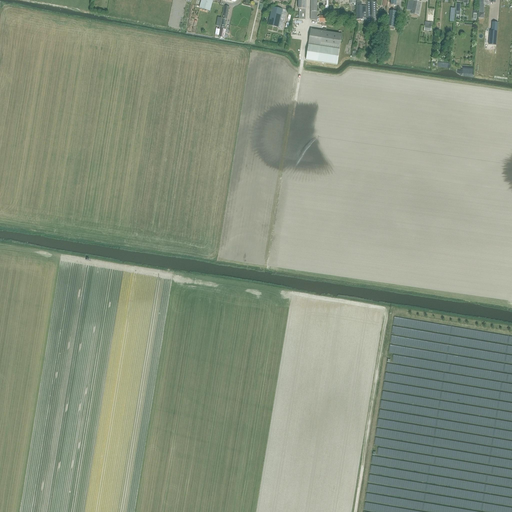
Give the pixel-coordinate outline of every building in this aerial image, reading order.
[(201,0),(199,9),(210,12),(212,0),(201,0)] [(414,1),(411,14),(418,15),(420,6),(421,2),(414,1)] [(377,2),(366,2),(367,6),(367,20),(367,22),(377,22),(377,2)] [(361,3),(356,3),(356,20),(367,20),(367,6),(361,6),(361,3)] [(282,29),(287,10),(272,7),(268,25),(282,29)] [(389,11),(387,26),(390,27),(389,30),(394,30),(394,27),(397,12),(389,11)] [(490,31),(489,45),(496,45),(498,23),(492,22),(491,31),(490,31)] [(311,30),(308,45),(306,61),(337,65),(342,34),(311,30)]
